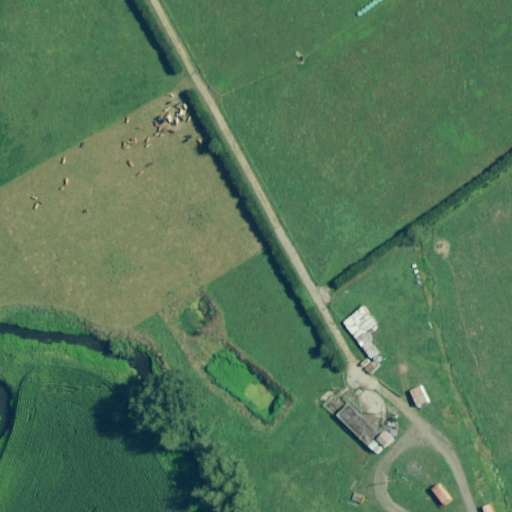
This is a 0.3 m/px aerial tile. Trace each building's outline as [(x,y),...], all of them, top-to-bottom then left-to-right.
[(367,332),(370,329),(373,333),(380,328),(364,308),(345,324),(373,361),(384,353),(367,332)] [(431,403),(423,387),(413,392),(420,408),(431,403)] [(340,418),(371,447),(379,455),(384,449),(382,447),(384,445),(378,440),(384,433),(354,404),(340,418)] [(397,440),(389,432),(381,440),(389,448),(397,440)] [(451,480),(443,484),(451,502),(459,499),(451,480)]
